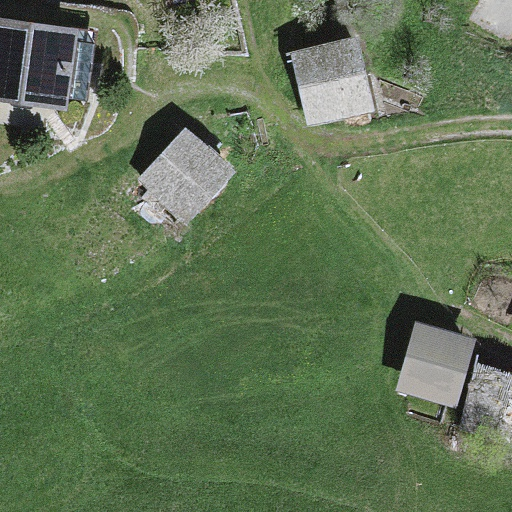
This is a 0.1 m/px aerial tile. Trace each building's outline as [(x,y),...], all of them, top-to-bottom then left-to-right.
[(0,96),(68,100),(71,18),(0,15),(0,96)] [(355,36),(289,50),(303,117),(370,103),(355,36)] [(227,162),(172,123),(134,178),(188,216),(227,162)] [(460,351),(410,332),(394,375),(444,394),(460,351)] [(511,379),(468,368),(455,419),(511,433),(511,379)]
